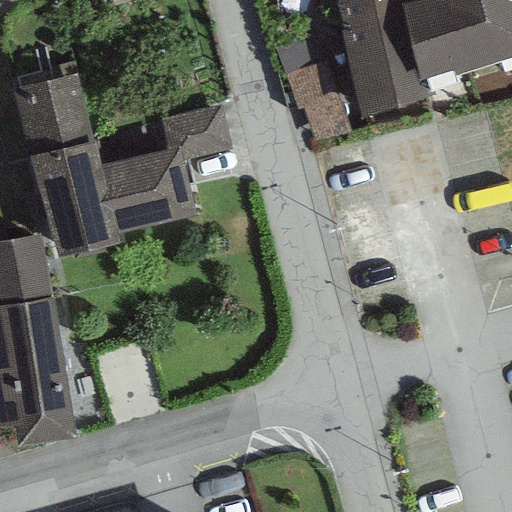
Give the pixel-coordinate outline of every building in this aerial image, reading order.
[(337,0),(360,107),(430,84),(426,61),(419,63),(403,0),(337,0)] [(511,0),(403,0),(419,63),(426,61),(453,55),(453,56),(511,41),(511,0)] [(304,61),(314,132),(355,126),(345,55),(304,61)] [(16,80),(31,146),(91,132),(77,66),(16,80)] [(91,132),(31,146),(54,247),(73,242),(75,251),(101,245),(99,237),(116,233),(115,227),(195,208),(179,139),(101,158),(95,131),(91,132)] [(0,412),(15,410),(19,432),(76,421),(40,222),(0,228),(0,412)]
